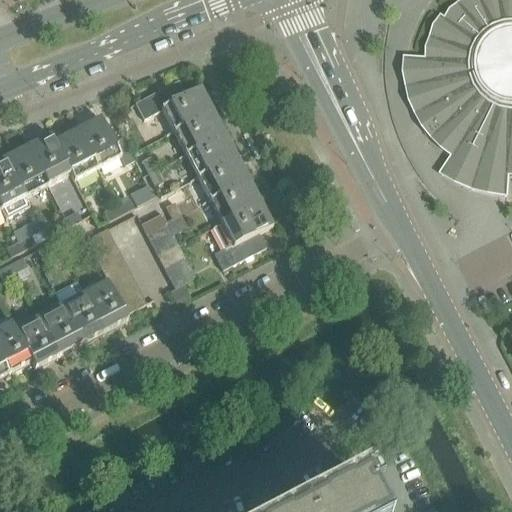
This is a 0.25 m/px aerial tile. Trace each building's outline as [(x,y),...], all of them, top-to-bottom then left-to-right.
[(459,8),(446,23),(445,23),(445,22),(440,19),(440,20),(440,21),(430,41),(426,63),(405,61),(405,63),(406,63),(408,90),(407,90),(407,91),(408,90),(417,116),(416,117),(417,117),(432,140),(432,141),(433,140),(453,158),(453,159),(454,159),(479,171),(478,172),(479,172),(480,171),(506,176),(506,177),(507,177),(508,176),(511,176),(511,0),(470,0),(460,7),(459,7),(458,7),(459,8)] [(185,99),(178,85),(135,108),(144,125),(163,115),(173,135),(212,115),(199,92),(185,99)] [(173,135),(185,158),(224,138),(212,115),(173,135)] [(77,134),(98,173),(121,162),(100,122),(77,134)] [(54,146),(75,185),(98,173),(77,134),(54,146)] [(185,158),(197,181),(236,161),(224,138),(185,158)] [(24,152),(45,192),(70,179),(74,186),(75,185),(54,146),(50,139),(24,152)] [(3,163),(23,203),(45,192),(24,152),(3,163)] [(197,181),(209,204),(248,184),(236,161),(197,181)] [(148,177),(156,173),(151,162),(142,166),(148,177)] [(0,164),(0,210),(2,214),(6,222),(28,211),(23,203),(3,163),(0,164)] [(148,177),(155,191),(164,186),(156,173),(148,177)] [(209,204),(221,227),(260,207),(248,184),(209,204)] [(117,212),(121,219),(134,213),(130,205),(117,212)] [(260,207),(221,227),(212,232),(224,254),(214,260),(222,275),(265,252),(258,238),(272,230),(260,207)] [(166,212),(172,224),(173,224),(181,220),(175,208),(166,212)] [(121,219),(117,212),(105,218),(110,225),(121,219)] [(64,223),(69,232),(81,225),(77,217),(64,223)] [(146,240),(167,228),(167,227),(162,218),(140,229),(146,240)] [(151,250),(173,239),(174,240),(187,232),(181,220),(173,224),(172,224),(167,227),(167,228),(146,240),(151,250)] [(69,232),(64,223),(53,229),(57,237),(69,232)] [(107,233),(86,244),(92,255),(113,244),(107,233)] [(56,246),(61,255),(73,248),(68,239),(56,246)] [(179,250),(174,240),(173,239),(151,250),(157,261),(179,250)] [(18,247),(23,256),(35,249),(30,240),(18,247)] [(97,266),(118,255),(113,244),(92,255),(97,266)] [(61,255),(56,246),(43,252),(49,261),(61,255)] [(23,256),(18,247),(5,254),(10,262),(23,256)] [(163,272),(184,260),(179,250),(157,261),(163,272)] [(103,277),(124,266),(118,255),(97,266),(103,277)] [(168,282),(190,271),(184,260),(163,272),(168,282)] [(10,270),(14,278),(27,272),(22,263),(10,270)] [(108,287),(129,276),(124,266),(103,277),(107,286),(108,287)] [(14,278),(10,270),(0,275),(0,280),(2,285),(14,278)] [(184,288),(195,282),(190,271),(168,282),(174,293),(184,288)] [(113,298),(135,287),(129,276),(108,287),(113,298)] [(84,298),(104,336),(106,335),(107,337),(117,332),(116,330),(127,324),(124,319),(119,309),(113,298),(108,287),(107,286),(84,298)] [(119,309),(140,297),(135,287),(113,298),(119,309)] [(189,296),(184,288),(174,293),(170,295),(175,303),(189,296)] [(124,319),(146,308),(140,297),(119,309),(124,319)] [(61,310),(81,348),(83,348),(84,349),(94,344),(93,342),(104,336),(84,298),(61,310)] [(38,322),(58,360),(60,360),(61,361),(71,356),(70,354),(81,348),(61,310),(38,322)] [(16,334),(36,372),(37,372),(38,373),(47,368),(47,366),(58,360),(38,322),(16,334)] [(0,332),(0,362),(8,378),(10,377),(11,378),(21,373),(20,371),(30,366),(34,373),(36,372),(16,334),(11,327),(0,332)] [(0,381),(8,378),(0,362),(0,381)] [(371,511),(369,506),(375,503),(367,489),(364,490),(361,486),(359,487),(356,481),(296,511),(371,511)]
